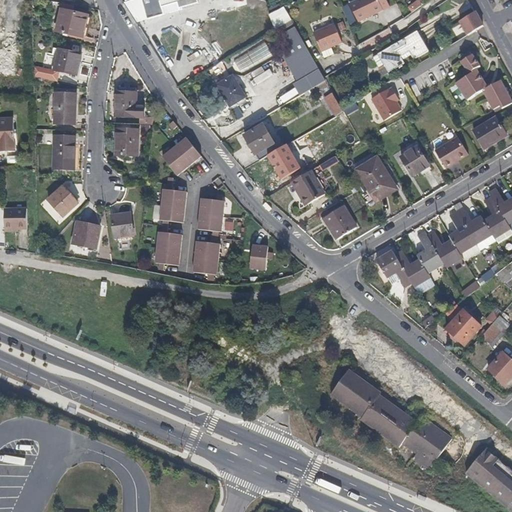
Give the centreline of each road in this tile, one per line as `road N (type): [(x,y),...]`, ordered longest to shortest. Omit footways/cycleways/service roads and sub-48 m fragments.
road 1 (residential): [(327,270),(222,165),(116,26)]
road 2 (primary): [(262,446),(0,329)]
road 3 (primary): [(0,362),(250,473)]
road 4 (track): [(327,270),(265,293),(214,297),(66,269)]
road 5 (residential): [(505,416),(327,270)]
road 6 (residential): [(327,270),(511,157)]
road 7 (primary): [(412,511),(262,446)]
road 8 (residential): [(103,184),(94,156),(96,90),(116,26)]
road 9 (unknown): [(442,0),(333,68)]
